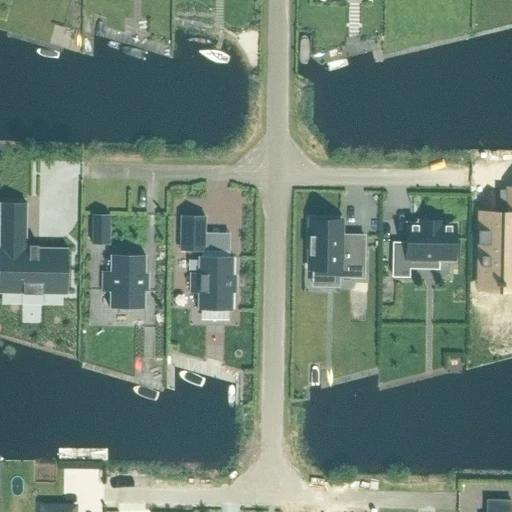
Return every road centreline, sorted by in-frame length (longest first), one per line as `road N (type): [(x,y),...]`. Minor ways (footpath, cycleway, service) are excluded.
road 1 (residential): [(274,175),(269,497)]
road 2 (residential): [(274,175),(87,171)]
road 3 (residential): [(456,501),(269,497)]
road 4 (residential): [(460,178),(274,175)]
road 5 (residential): [(277,0),(274,175)]
road 6 (residential): [(269,497),(102,495)]
